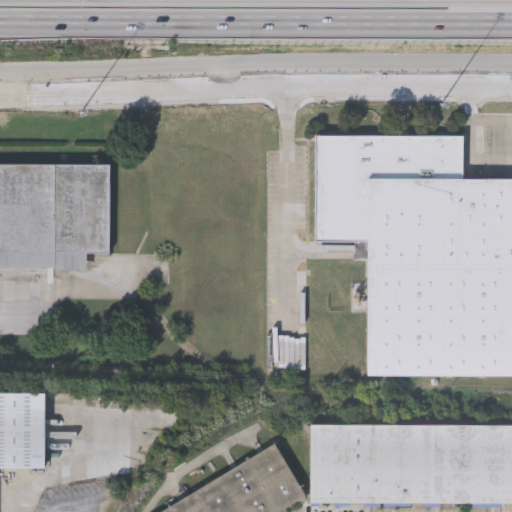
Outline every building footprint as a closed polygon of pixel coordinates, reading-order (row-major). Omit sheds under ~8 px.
[(511,179),(511,376),(364,376),(364,242),(312,242),(312,136),(461,136),(461,179),(511,179)] [(108,254),(85,254),(85,270),(0,269),(0,162),(108,164),(108,254)] [(0,392),(42,392),(42,469),(0,469),(0,392)] [(511,504),(308,504),(308,425),(511,425),(511,504)] [(156,511),(271,440),(304,493),(273,511),(156,511)]
